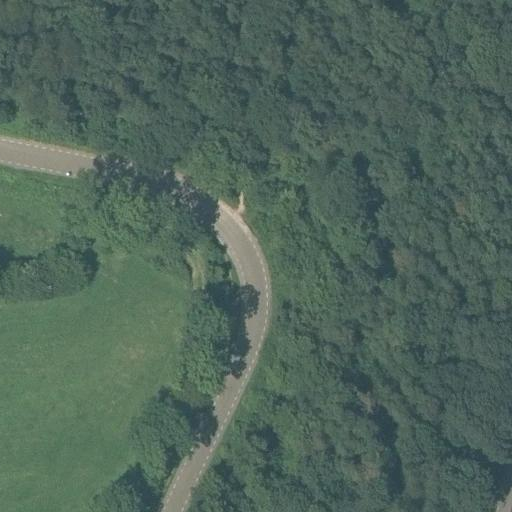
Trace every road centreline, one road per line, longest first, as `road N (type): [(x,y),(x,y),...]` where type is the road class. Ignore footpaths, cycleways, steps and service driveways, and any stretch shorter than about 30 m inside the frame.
road 1 (tertiary): [(170,511),(253,331),(256,288),(246,256),(214,213),(174,188),(0,149)]
road 2 (unknown): [(0,85),(144,124),(229,162)]
